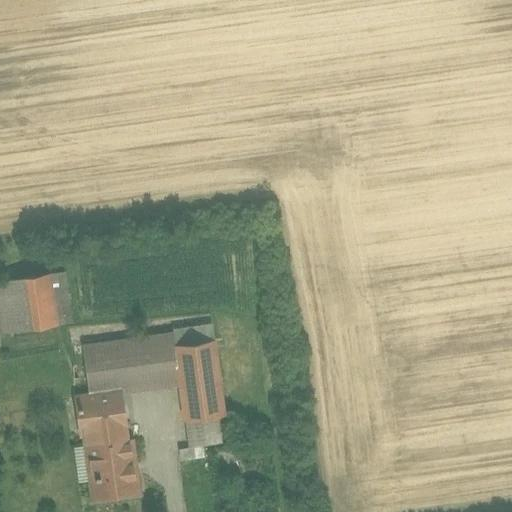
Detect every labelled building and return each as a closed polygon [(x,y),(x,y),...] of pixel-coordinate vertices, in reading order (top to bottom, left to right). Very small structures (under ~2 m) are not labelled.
[(0,333),(72,323),(65,274),(0,284),(0,333)] [(121,391),(180,382),(174,348),(171,332),(84,345),(93,396),(121,391)] [(217,341),(174,348),(180,382),(185,418),(227,411),(217,341)] [(128,438),(121,391),(93,396),(76,398),(84,445),(128,438)] [(128,438),(84,445),(93,501),(142,493),(133,437),(128,438)]
